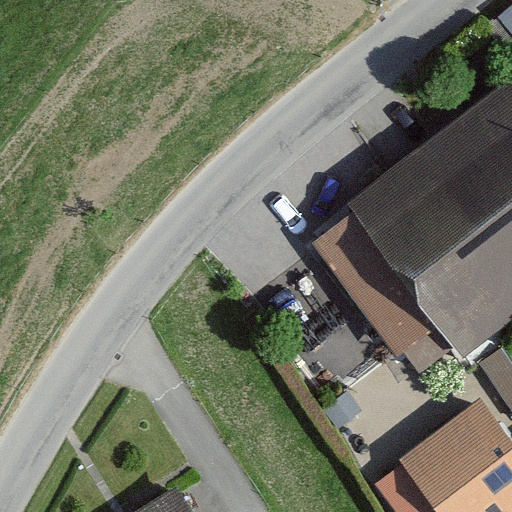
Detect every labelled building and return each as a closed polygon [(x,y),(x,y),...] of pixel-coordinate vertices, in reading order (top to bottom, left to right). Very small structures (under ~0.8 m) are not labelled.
[(511,7),(499,18),(511,33),(511,7)] [(511,84),(312,229),(398,347),(437,319),(460,351),(511,312),(511,84)] [(511,365),(500,349),(479,364),(511,409),(511,365)] [(510,511),(511,511),(511,458),(480,417),(413,469),(445,511),(510,511)] [(185,511),(175,495),(145,511),(185,511)]
